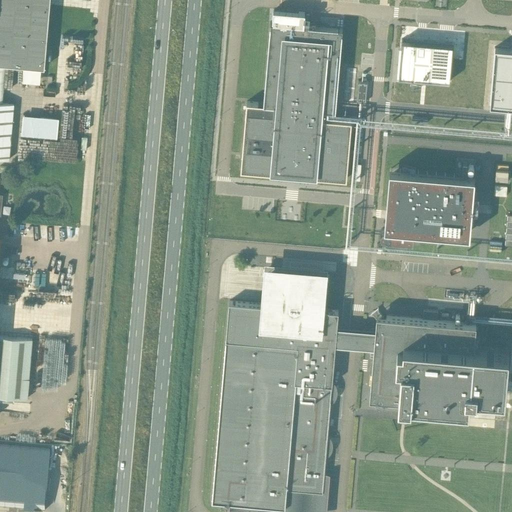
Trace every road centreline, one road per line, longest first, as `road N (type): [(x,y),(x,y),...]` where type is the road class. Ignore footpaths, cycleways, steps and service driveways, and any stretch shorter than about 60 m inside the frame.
road 1 (primary): [(165,0),(121,511)]
road 2 (primary): [(151,511),(194,0)]
road 3 (unknown): [(104,0),(68,373),(43,413),(0,427)]
